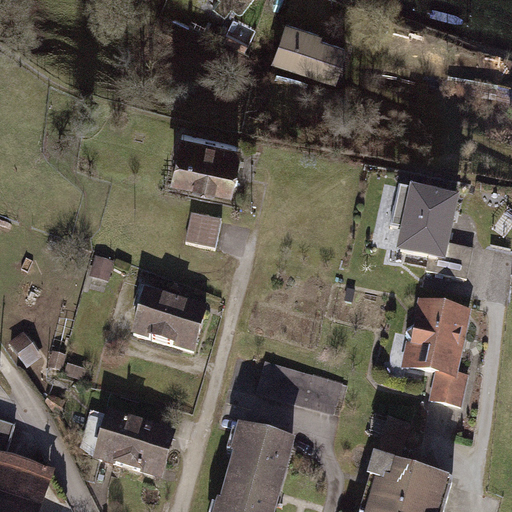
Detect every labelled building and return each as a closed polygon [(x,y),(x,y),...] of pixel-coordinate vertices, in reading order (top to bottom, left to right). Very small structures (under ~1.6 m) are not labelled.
[(319,32),(279,21),(268,64),(341,84),(350,48),(317,39),(319,32)] [(227,146),(159,133),(150,180),(218,193),(227,146)] [(459,199),(411,189),(397,252),(445,263),(459,199)] [(214,225),(185,220),(180,248),(209,254),(214,225)] [(114,265),(94,260),(89,280),(110,285),(114,265)] [(196,312),(132,299),(122,344),(186,358),(196,312)] [(472,318),(427,306),(408,376),(447,386),(444,398),(461,403),(467,378),(456,375),(472,318)] [(344,386),(263,365),(255,397),(335,419),(344,386)] [(169,434),(93,416),(81,465),(157,483),(169,434)] [(404,465),(414,426),(391,421),(381,460),(404,465)] [(218,511),(279,511),(297,447),(241,431),(218,511)] [(41,511),(53,478),(0,459),(0,511),(41,511)] [(442,511),(450,486),(376,464),(361,511),(442,511)]
